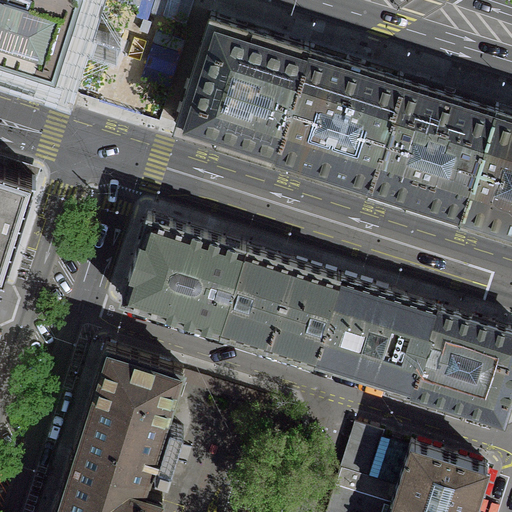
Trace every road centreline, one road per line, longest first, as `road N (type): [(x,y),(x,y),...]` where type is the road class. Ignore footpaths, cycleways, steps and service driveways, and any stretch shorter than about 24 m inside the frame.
road 1 (residential): [(511,442),(78,307)]
road 2 (tertiary): [(511,276),(131,156)]
road 3 (tertiary): [(14,511),(78,307)]
road 4 (tertiary): [(82,140),(24,312)]
road 5 (tertiary): [(78,307),(131,156)]
